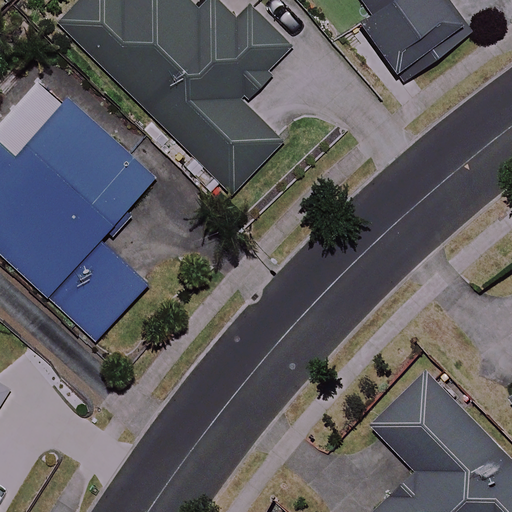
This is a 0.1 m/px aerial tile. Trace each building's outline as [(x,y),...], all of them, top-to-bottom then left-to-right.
[(214,0),(202,12),(189,0),(128,0),(127,2),(124,0),(82,0),(61,22),(233,188),(281,138),(243,101),(295,47),(254,6),(239,21),(217,0),(214,0)] [(365,0),(374,11),(364,18),(408,79),(474,32),(450,0),(365,0)] [(66,105),(35,76),(0,113),(0,248),(96,337),(148,280),(103,238),(158,178),(72,98),(66,105)] [(511,511),(511,457),(426,369),(371,422),(421,473),(381,511),(511,511)] [(0,402),(9,388),(0,382),(0,402)]
